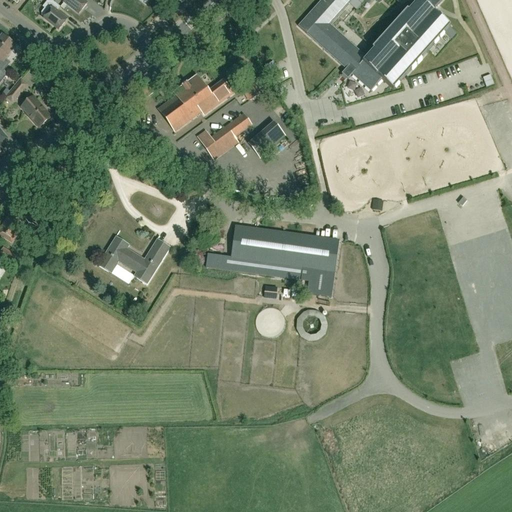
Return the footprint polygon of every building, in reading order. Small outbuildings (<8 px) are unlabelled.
[(43,17),(45,19),(44,19),(59,31),(67,21),(56,12),(60,7),(50,0),(49,0),(44,8),(46,9),(42,13),(43,17)] [(79,15),(87,5),(81,0),(66,0),(64,3),(79,15)] [(443,0),(320,0),(321,1),(298,27),(346,70),(342,75),(344,77),(348,80),(352,76),(371,93),(382,80),(393,91),(450,27),(433,11),(436,8),(443,0)] [(0,70),(3,73),(10,64),(5,60),(16,47),(2,36),(0,38),(0,70)] [(494,85),(490,76),(483,79),(486,88),(494,85)] [(204,116),(232,95),(223,82),(208,93),(197,77),(173,95),(175,98),(158,111),(174,133),(201,113),(204,116)] [(26,86),(20,82),(7,99),(13,104),(26,86)] [(144,101),(154,93),(147,84),(137,91),(144,101)] [(249,101),(259,95),(253,87),(244,94),(249,101)] [(483,98),(492,95),(489,88),(481,91),(483,98)] [(50,119),(32,98),(22,109),(40,129),(44,124),(47,125),(49,122),(49,120),(50,119)] [(506,102),(496,106),(499,113),(508,110),(506,102)] [(234,138),(251,125),(243,115),(211,139),(206,133),(198,139),(214,162),(238,144),(234,138)] [(249,145),(261,159),(285,137),(273,124),(249,145)] [(3,154),(9,149),(4,143),(6,140),(0,132),(0,160),(5,156),(3,154)] [(9,172),(0,179),(0,187),(12,176),(9,172)] [(273,200),(273,210),(291,210),(291,200),(273,200)] [(0,235),(11,243),(22,225),(8,217),(0,230),(0,235)] [(331,299),(339,242),(235,227),(231,259),(207,256),(205,269),(301,282),(301,281),(309,282),(307,295),(331,299)] [(147,286),(170,249),(157,240),(144,261),(127,250),(129,246),(116,238),(97,267),(109,274),(116,262),(135,274),(133,278),(147,286)] [(0,260),(10,267),(17,256),(3,248),(0,254),(0,260)] [(264,288),(263,299),(276,300),(277,289),(264,288)] [(325,334),(311,338),(313,343),(326,339),(325,334)] [(42,461),(42,450),(34,450),(34,460),(42,461)]
